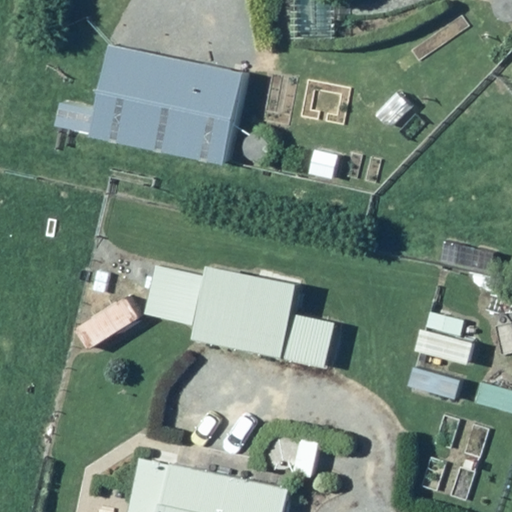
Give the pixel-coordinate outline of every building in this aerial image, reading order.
[(328,0),(286,0),(288,44),(330,43),(328,0)] [(511,0),(492,0),(492,1),(491,1),(491,2),(490,3),(490,4),(489,4),(489,5),(489,6),(488,7),(488,8),(488,9),(488,10),(488,11),(488,12),(488,13),(488,14),(488,15),(489,16),(489,17),(489,18),(490,18),(490,19),(491,20),(491,21),(492,21),(492,22),(493,22),(493,23),(494,23),(495,24),(496,24),(496,25),(497,25),(498,25),(498,26),(499,26),(500,26),(501,26),(502,26),(502,27),(503,27),(504,27),(505,27),(506,27),(506,26),(507,26),(508,26),(509,26),(510,25),(511,25),(511,24),(511,0)] [(226,172),(245,78),(109,46),(86,136),(226,172)] [(286,128),(296,80),(266,75),(257,122),(286,128)] [(271,154),(271,153),(271,152),(271,151),(270,151),(270,150),(270,149),(270,148),(269,147),(269,146),(268,145),(268,144),(267,143),(266,142),(265,141),(264,140),(263,140),(262,139),(261,139),(260,138),(259,138),(258,138),(257,138),(256,138),(256,137),(255,137),(254,137),(253,138),(252,138),(251,138),(250,138),(249,138),(249,139),(248,139),(247,139),(247,140),(246,140),(246,141),(245,141),(244,142),(243,142),(243,143),(242,144),(242,145),(241,145),(241,146),(240,147),(240,148),(240,149),(240,150),(239,151),(239,152),(239,153),(239,154),(239,155),(239,156),(240,156),(240,157),(240,158),(240,159),(241,159),(241,160),(241,161),(242,161),(242,162),(242,163),(243,163),(243,164),(244,164),(244,165),(245,165),(246,166),(247,167),(248,167),(249,168),(250,168),(251,168),(252,168),(252,169),(253,169),(254,169),(255,169),(256,169),(257,169),(258,169),(258,168),(259,168),(260,168),(261,168),(261,167),(262,167),(263,167),(263,166),(264,166),(265,166),(265,165),(266,164),(267,164),(267,163),(268,162),(268,161),(269,160),(269,159),(270,158),(270,157),(270,156),(270,155),(271,154)] [(411,352),(415,353),(470,368),(478,339),(443,329),(449,310),(425,303),(411,352)] [(418,364),(411,386),(455,401),(462,380),(418,364)] [(140,456),(127,511),(286,511),(291,489),(140,456)]
